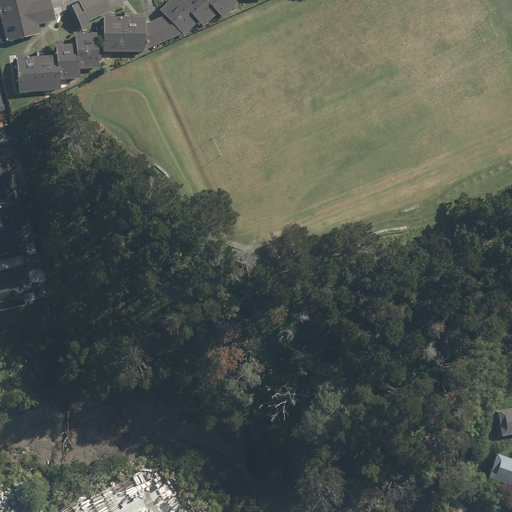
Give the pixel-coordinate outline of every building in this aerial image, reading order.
[(0,0),(0,15),(6,41),(41,33),(39,25),(56,21),(50,0),(38,0),(33,1),(33,0),(0,0)] [(106,0),(78,0),(79,2),(72,5),(82,28),(90,24),(89,21),(111,11),(106,0)] [(169,0),(160,10),(165,15),(145,24),(145,17),(103,16),(103,51),(145,52),(145,50),(183,33),(184,35),(198,21),(204,27),(218,13),(223,18),(239,2),(237,0),(169,0)] [(57,55),(17,57),(19,92),(61,90),(60,80),(80,79),(80,69),(99,68),(97,32),(75,34),(76,44),(56,45),(57,55)] [(0,203),(23,197),(14,167),(6,169),(4,160),(0,160),(0,203)] [(0,261),(32,254),(20,203),(0,208),(6,233),(0,234),(0,261)] [(20,268),(0,273),(0,310),(20,306),(17,296),(27,293),(20,268)] [(511,405),(496,409),(501,434),(511,432),(511,405)] [(511,457),(495,452),(487,476),(511,484),(511,457)]
